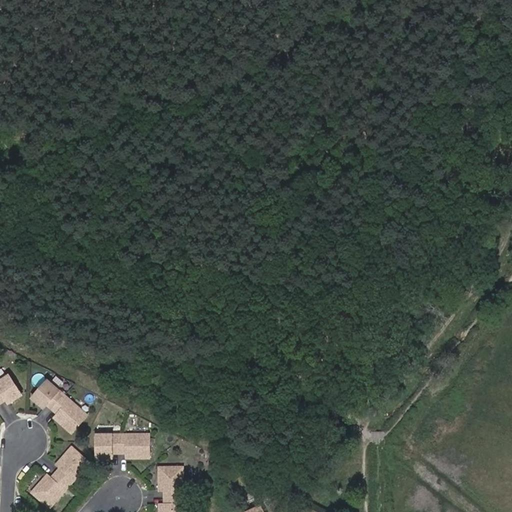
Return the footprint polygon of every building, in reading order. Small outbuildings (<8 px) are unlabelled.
[(0,402),(1,402),(4,406),(16,397),(4,378),(0,380),(0,402)] [(43,383),(28,401),(39,411),(42,407),(54,416),(56,419),(53,423),(67,435),(82,417),(65,403),(65,404),(54,394),(54,393),(43,383)] [(92,437),(93,460),(108,460),(108,455),(123,455),(126,454),(126,459),(145,459),(145,436),(122,436),(122,437),(107,438),(107,437),(92,437)] [(85,465),(68,450),(55,464),(59,467),(57,470),(47,481),(45,484),(41,481),(28,495),(45,510),(60,493),(69,482),(71,482),(85,465)] [(179,469),(155,469),(156,488),(161,488),(161,492),(161,507),(161,510),(156,510),(156,511),(179,511),(179,506),(178,491),(179,491),(179,469)]
